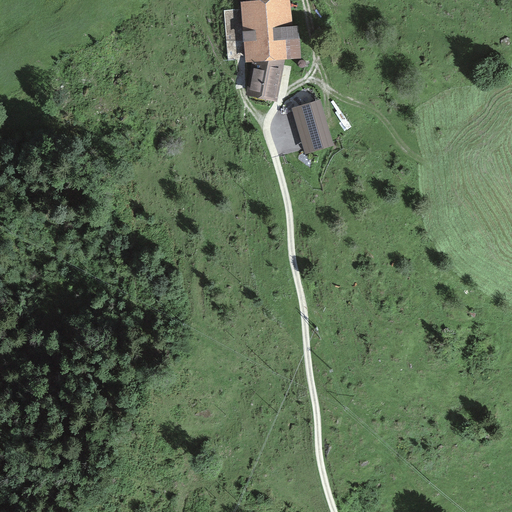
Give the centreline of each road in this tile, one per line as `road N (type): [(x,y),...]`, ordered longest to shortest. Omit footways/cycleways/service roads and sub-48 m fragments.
road 1 (track): [(306,334),(287,199),(267,128),(281,98),(313,71),(305,0)]
road 2 (track): [(334,511),(306,334)]
